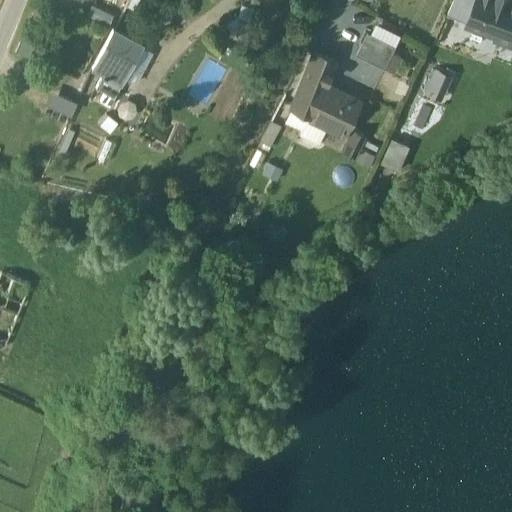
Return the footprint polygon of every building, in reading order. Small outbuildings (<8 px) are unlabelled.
[(453,0),(447,14),(468,20),(470,15),(475,0),(453,0)] [(496,0),(475,0),(470,15),(488,22),(496,0)] [(92,3),(87,14),(109,23),(114,12),(92,3)] [(143,45),(113,28),(90,68),(102,74),(121,84),(143,45)] [(397,46),(368,32),(357,54),(386,68),(397,46)] [(314,52),(292,105),(308,111),(310,112),(322,83),(331,60),(314,52)] [(444,74),(433,69),(425,88),(436,93),(444,74)] [(121,84),(102,74),(95,87),(114,97),(121,84)] [(358,100),(322,83),(310,112),(308,111),(306,115),(344,132),(358,100)] [(457,91),(445,86),(438,104),(450,109),(457,91)] [(52,89),(46,104),(72,114),(78,99),(52,89)] [(354,129),(345,149),(354,153),(364,134),(354,129)] [(382,162),(400,169),(411,144),(393,137),(382,162)] [(60,210),(30,198),(6,257),(36,270),(60,210)] [(0,356),(29,284),(0,271),(0,356)]
